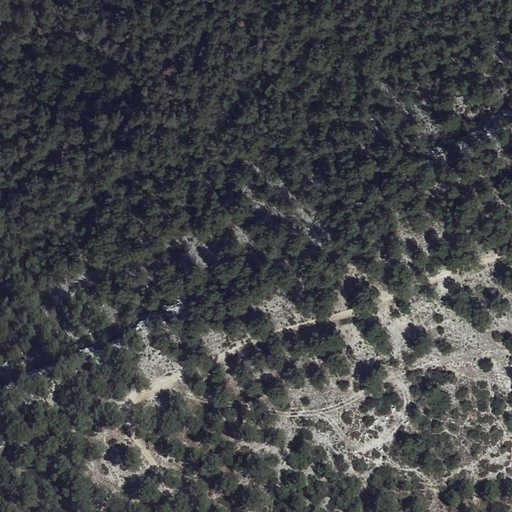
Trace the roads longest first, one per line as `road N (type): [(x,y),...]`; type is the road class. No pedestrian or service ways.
road 1 (track): [(178,511),(137,440),(136,404),(168,380),(293,327),(511,259)]
road 2 (track): [(0,451),(74,411),(136,404)]
